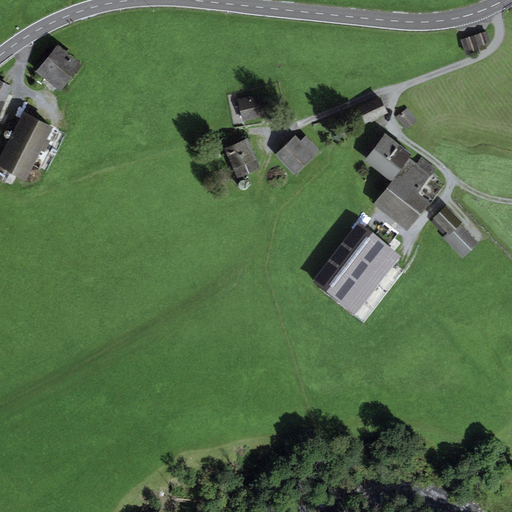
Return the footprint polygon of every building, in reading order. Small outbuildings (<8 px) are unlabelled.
[(487,32),(462,40),(466,53),(485,47),(484,42),(489,40),(487,32)] [(42,68),(61,83),(77,63),(59,47),(53,54),(48,50),(44,56),(49,60),(42,68)] [(0,82),(0,101),(2,102),(10,87),(0,82)] [(238,101),(242,118),(246,117),(247,118),(260,115),(256,96),(242,99),(243,100),(238,101)] [(360,107),(366,121),(385,111),(379,98),(360,107)] [(407,109),(398,116),(407,127),(416,120),(407,109)] [(44,149),(49,140),(44,137),(50,126),(25,113),(0,161),(0,179),(3,182),(10,168),(25,176),(39,147),(44,149)] [(378,147),(369,159),(379,167),(395,147),(393,145),(395,142),(385,133),(375,145),(378,147)] [(277,152),(294,170),(317,148),(305,136),(299,142),(294,136),(277,152)] [(239,175),(238,174),(258,165),(245,137),(236,141),(237,143),(227,148),(236,168),(232,170),(235,177),(239,175)] [(390,175),(399,164),(401,166),(407,158),(411,153),(401,146),(399,149),(395,147),(379,167),(390,175)] [(420,158),(415,164),(407,158),(401,166),(403,167),(377,200),(408,224),(426,201),(415,192),(428,175),(429,176),(434,169),(420,158)] [(457,224),(460,221),(446,207),(435,218),(449,232),(457,224)] [(445,236),(449,232),(435,218),(431,222),(445,236)] [(463,255),(475,243),(457,224),(449,232),(445,236),(463,255)] [(355,317),(399,260),(362,232),(319,288),(355,317)]
